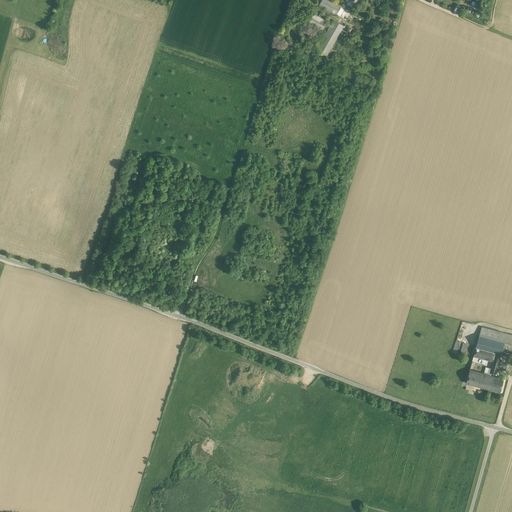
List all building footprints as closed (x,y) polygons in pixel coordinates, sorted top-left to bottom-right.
[(360,29),(364,21),(350,13),(328,0),(322,0),(319,6),(360,29)] [(314,14),(309,22),(323,30),(327,21),(314,14)] [(334,20),(316,50),(327,56),(337,38),(344,26),(334,20)] [(511,335),(481,327),(479,335),(505,342),(502,351),(511,353),(511,335)] [(505,342),(479,335),(476,347),(496,353),(501,354),(502,351),(505,342)] [(496,353),(476,347),(473,356),(493,362),(496,353)] [(493,362),(490,373),(495,374),(501,354),(496,353),(493,362)] [(507,364),(500,362),(498,368),(505,370),(507,364)] [(486,374),(470,369),(466,383),(482,387),(486,374)] [(504,379),(486,374),(482,387),(500,392),(504,379)]
